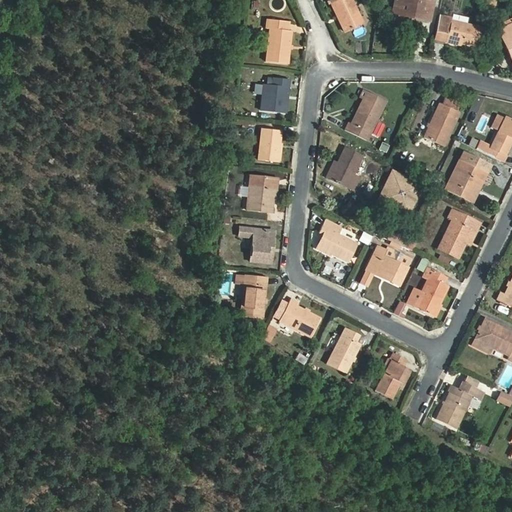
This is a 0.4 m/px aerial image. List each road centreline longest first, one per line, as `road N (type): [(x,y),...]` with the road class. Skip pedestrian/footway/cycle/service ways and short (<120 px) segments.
road 1 (residential): [(511,90),(419,69),(334,68),(313,82),(295,271),(442,352)]
road 2 (residential): [(442,352),(511,209)]
